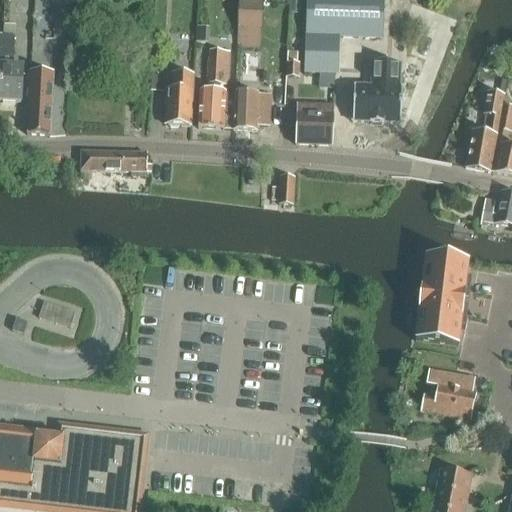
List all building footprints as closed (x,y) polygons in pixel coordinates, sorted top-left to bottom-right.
[(259,2),(259,1),(241,0),(238,0),(237,49),(260,49),(263,2),(259,2)] [(338,41),(381,42),(382,0),(306,0),(304,75),(337,76),(338,41)] [(15,38),(4,37),(0,87),(0,100),(21,102),(24,66),(14,66),(15,38)] [(210,52),(209,85),(228,86),(229,53),(210,52)] [(356,87),(355,123),(372,124),(372,125),(385,125),(385,124),(403,125),(404,89),(401,89),(402,65),(374,64),(373,88),(356,87)] [(299,66),(288,66),(287,79),(298,80),(299,66)] [(261,89),(277,89),(277,73),(262,72),(261,89)] [(31,73),(27,136),(50,138),(54,74),(31,73)] [(194,78),(173,77),(172,91),(167,91),(165,125),(168,125),(170,129),(178,129),(180,126),(191,126),(194,78)] [(226,95),(226,94),(200,93),(199,130),(233,132),(234,96),(226,95)] [(259,96),(235,95),(235,96),(234,96),(233,132),(257,133),(257,128),(270,128),(271,97),(259,97),(259,96)] [(466,170),(491,175),(498,138),(499,138),(506,98),(487,95),(483,118),(489,119),(485,136),(473,133),(466,170)] [(297,107),(295,146),(332,148),(333,108),(297,107)] [(511,149),(507,148),(509,134),(511,134),(511,109),(505,108),(497,146),(498,147),(493,175),(511,178),(511,149)] [(81,154),(80,174),(147,175),(150,175),(150,167),(147,167),(147,156),(81,154)] [(279,206),(293,208),(294,180),(281,179),(279,206)] [(511,229),(511,196),(501,194),(497,217),(493,216),(495,204),(486,202),(482,225),(495,227),(495,226),(511,229)] [(458,347),(460,333),(467,278),(468,267),(468,264),(444,261),(426,259),(418,321),(415,342),(427,344),(458,347)] [(28,325),(16,321),(12,333),(24,336),(28,325)] [(422,413),(470,422),(471,422),(476,394),(443,388),(441,401),(425,398),(422,413)] [(408,426),(411,413),(400,411),(397,424),(408,426)] [(36,431),(0,427),(0,508),(32,511),(139,511),(148,437),(59,427),(58,439),(36,436),(36,431)] [(437,491),(468,498),(472,478),(441,472),(437,491)] [(465,511),(468,498),(437,491),(433,510),(441,511),(465,511)]
